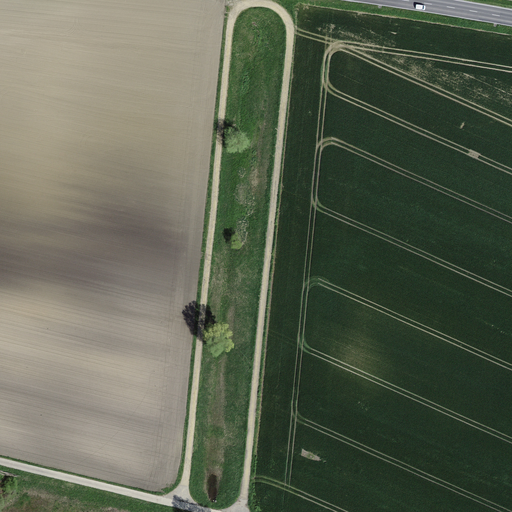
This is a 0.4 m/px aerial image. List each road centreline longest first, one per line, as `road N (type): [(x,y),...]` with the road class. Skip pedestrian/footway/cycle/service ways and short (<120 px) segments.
road 1 (track): [(0,465),(174,511)]
road 2 (primary): [(511,18),(392,0)]
